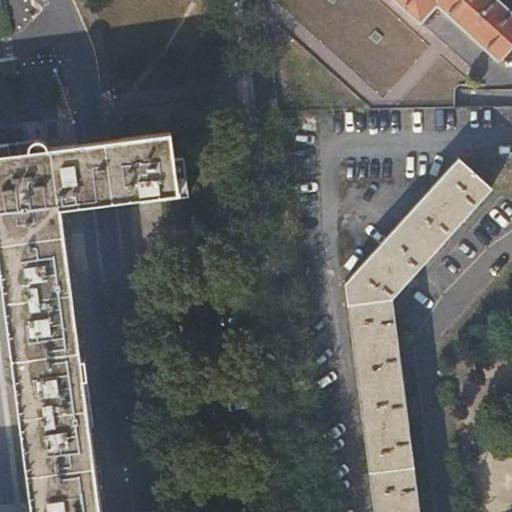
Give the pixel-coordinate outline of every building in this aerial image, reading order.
[(500,58),(511,44),(511,6),(505,0),(398,0),(421,21),(439,2),(500,58)] [(120,138),(128,199),(143,197),(143,201),(190,195),(185,155),(175,156),(172,132),(132,137),(120,138)] [(84,143),(92,204),(94,204),(108,202),(128,199),(120,138),(100,141),(84,143)] [(0,216),(61,208),(92,204),(84,143),(49,148),(48,145),(47,142),(44,140),(41,139),(40,139),(0,144),(0,216)] [(422,511),(395,297),(493,187),(460,158),(349,281),(377,511),(422,511)] [(99,511),(86,407),(61,208),(0,216),(0,269),(7,326),(31,511),(99,511)]
